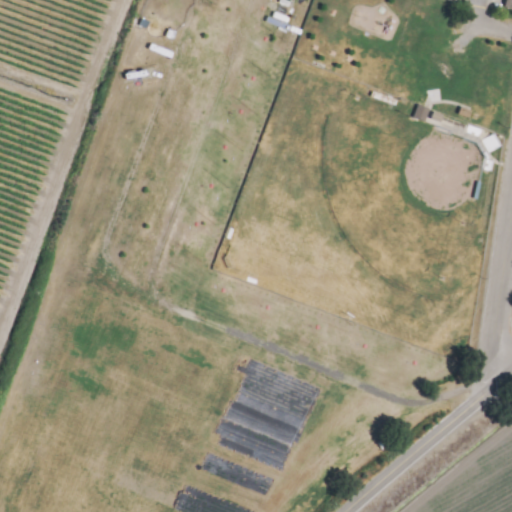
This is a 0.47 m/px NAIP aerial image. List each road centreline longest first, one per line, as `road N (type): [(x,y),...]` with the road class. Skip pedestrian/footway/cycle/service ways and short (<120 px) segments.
road 1 (residential): [(474,22),(511,30),(500,290)]
road 2 (tertiary): [(485,394),(343,511)]
